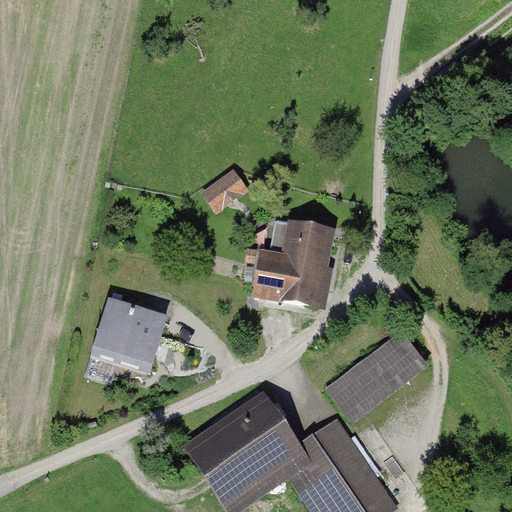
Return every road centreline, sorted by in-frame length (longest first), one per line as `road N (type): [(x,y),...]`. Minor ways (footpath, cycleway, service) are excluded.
road 1 (residential): [(401,0),(379,235),(364,281),(329,322),(256,369),(0,490)]
road 2 (track): [(364,281),(412,304),(484,361),(511,404)]
